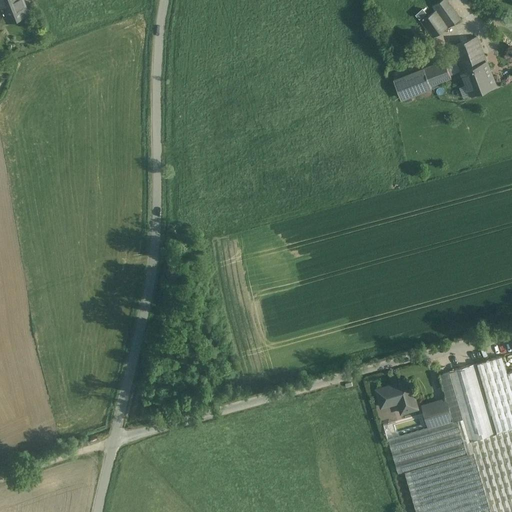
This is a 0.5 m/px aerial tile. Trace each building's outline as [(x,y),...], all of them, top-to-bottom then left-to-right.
[(0,0),(0,13),(4,23),(28,13),(22,0),(0,0)] [(459,17),(446,0),(442,0),(433,7),(436,11),(437,11),(448,28),(461,19),(459,17)] [(436,11),(422,20),(433,37),(448,28),(437,11),(436,11)] [(477,37),(452,46),(462,71),(486,61),(477,37)] [(445,61),(425,69),(431,85),(452,77),(446,62),(445,61)] [(462,71),(471,95),(496,86),(486,61),(462,71)] [(425,69),(425,68),(396,79),(403,98),(432,87),(431,85),(425,69)] [(477,363),(491,412),(511,406),(511,390),(502,357),(477,363)] [(511,511),(511,429),(498,434),(496,434),(475,364),(450,371),(450,372),(440,375),(447,398),(454,421),(429,429),(424,413),(384,425),(398,474),(405,473),(416,511),(511,511)] [(409,380),(377,389),(382,407),(399,402),(402,413),(414,409),(418,408),(409,380)] [(447,398),(422,406),(424,413),(429,429),(454,421),(447,398)] [(511,429),(511,406),(491,412),(498,434),(511,429)]
